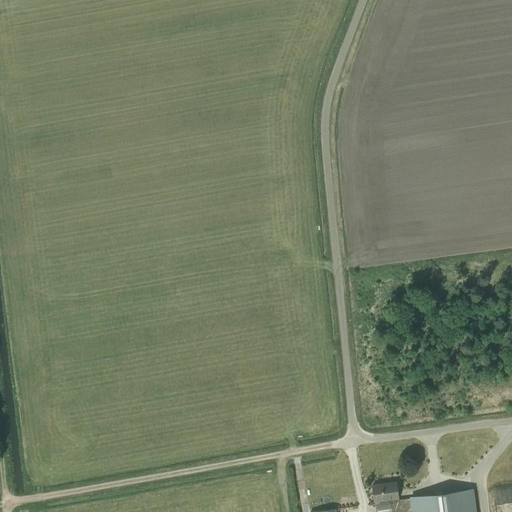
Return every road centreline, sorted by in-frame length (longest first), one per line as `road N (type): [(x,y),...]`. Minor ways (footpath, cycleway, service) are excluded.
road 1 (unclassified): [(353,441),(324,143),(330,86),(363,0)]
road 2 (track): [(5,511),(11,501),(353,441)]
road 3 (unclassified): [(353,441),(511,421)]
